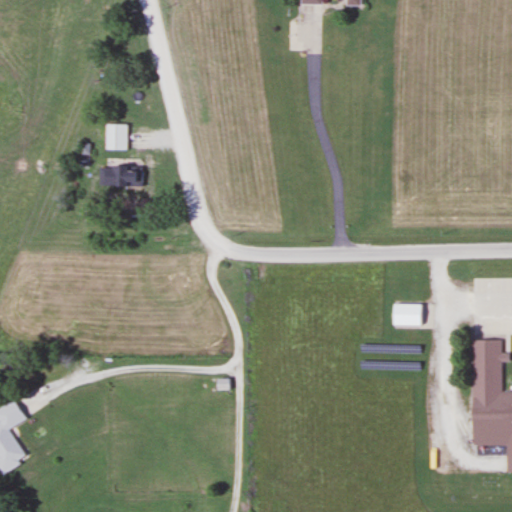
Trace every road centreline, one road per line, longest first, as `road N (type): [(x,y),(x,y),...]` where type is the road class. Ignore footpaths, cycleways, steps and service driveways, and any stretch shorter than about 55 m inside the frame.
road 1 (residential): [(511,250),(274,255),(212,239)]
road 2 (residential): [(148,0),(196,220),(212,239)]
